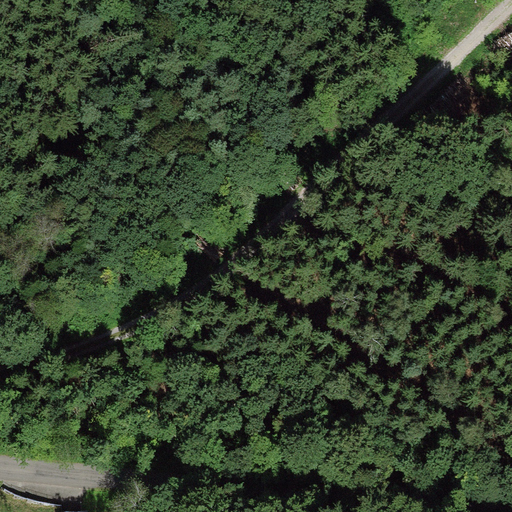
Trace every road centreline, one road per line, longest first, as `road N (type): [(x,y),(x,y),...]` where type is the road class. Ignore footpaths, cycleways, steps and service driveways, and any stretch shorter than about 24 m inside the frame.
road 1 (track): [(0,376),(117,338),(212,283),(511,0)]
road 2 (unclassified): [(0,473),(424,511)]
